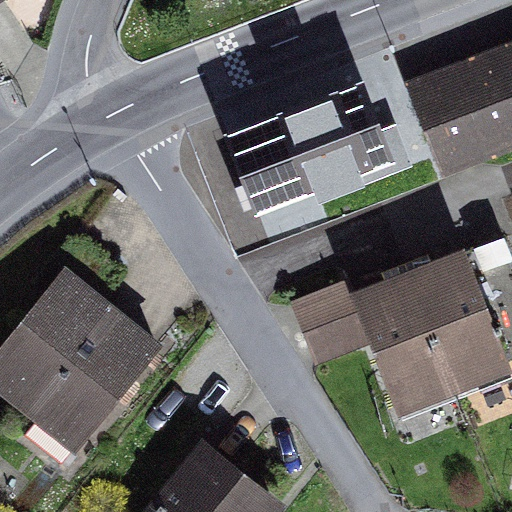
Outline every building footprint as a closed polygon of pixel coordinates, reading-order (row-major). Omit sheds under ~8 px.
[(511,38),(406,79),(442,172),(511,145),(511,38)] [(379,65),(216,127),(251,217),(373,171),(357,129),(398,114),(379,65)] [(398,114),(357,129),(373,171),(380,190),(431,171),(408,110),(398,114)] [(50,262),(60,270),(0,344),(0,388),(76,450),(166,339),(106,291),(125,268),(76,229),(50,262)] [(464,240),(356,281),(353,274),(290,299),(316,365),(374,343),(400,411),(511,368),(511,256),(504,235),(467,249),(464,240)] [(278,511),(288,500),(203,432),(139,511),(278,511)]
